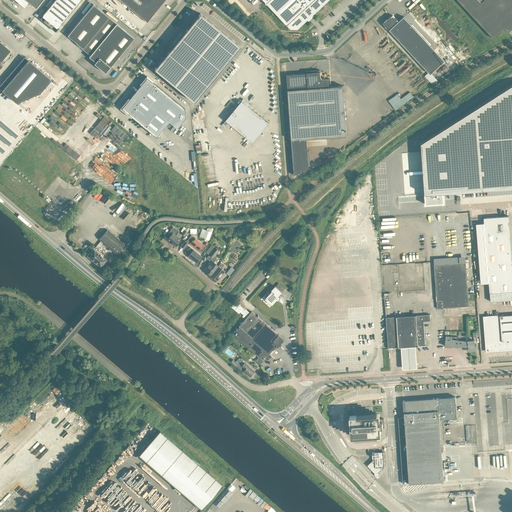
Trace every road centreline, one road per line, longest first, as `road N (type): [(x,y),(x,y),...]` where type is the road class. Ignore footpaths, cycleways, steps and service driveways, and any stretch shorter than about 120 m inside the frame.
road 1 (primary): [(278,429),(0,196)]
road 2 (unclassified): [(305,394),(291,381),(252,386),(177,324),(210,284),(172,248)]
road 3 (unclassified): [(185,0),(106,89),(0,6)]
road 4 (unclassified): [(209,0),(267,49),(289,56),(336,45),(385,0)]
road 5 (unclassified): [(340,382),(511,369)]
